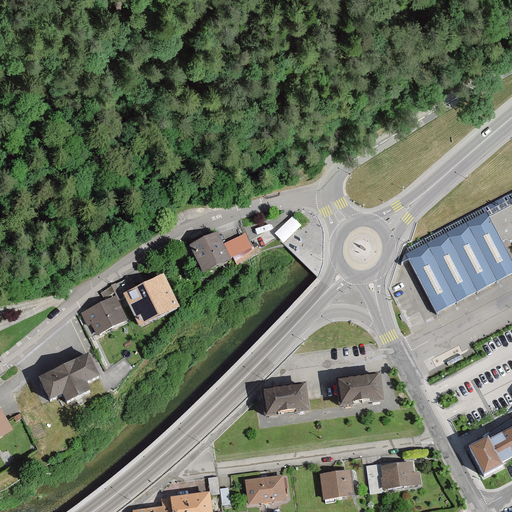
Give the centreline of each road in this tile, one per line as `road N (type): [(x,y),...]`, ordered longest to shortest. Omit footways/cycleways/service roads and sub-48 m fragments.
road 1 (track): [(340,168),(308,149),(244,175),(186,157),(167,160),(113,199),(0,238)]
road 2 (primary): [(293,325),(181,438),(91,511)]
road 3 (residential): [(181,469),(442,434)]
road 4 (residential): [(181,469),(284,368),(397,352)]
road 5 (secondary): [(511,63),(340,168),(329,195)]
road 6 (residential): [(155,244),(0,365)]
road 7 (residential): [(155,244),(198,224),(329,195)]
road 8 (residential): [(511,302),(401,359)]
